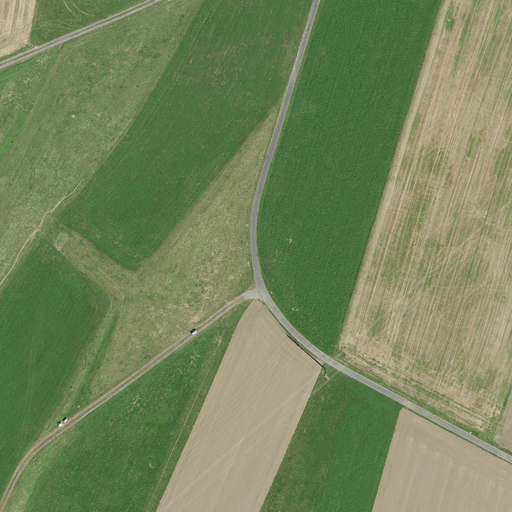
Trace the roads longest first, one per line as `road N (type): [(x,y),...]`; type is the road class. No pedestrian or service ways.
road 1 (track): [(316,0),(257,188),(261,293),(325,358),(511,460)]
road 2 (track): [(261,293),(240,299),(43,443),(0,511)]
road 3 (track): [(0,66),(161,0)]
